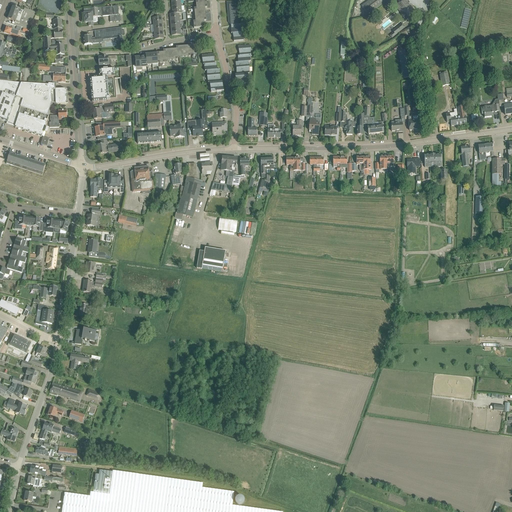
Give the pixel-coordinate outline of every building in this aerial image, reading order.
[(369,0),(361,5),(368,15),(383,4),(383,5),(386,3),(383,0),(369,0)] [(400,14),(402,17),(406,20),(416,12),(405,0),(400,0),(395,4),(402,13),(400,14)] [(194,8),(195,15),(205,14),(205,11),(203,11),(203,8),(207,8),(206,1),(196,2),(196,8),(194,8)] [(231,25),(231,28),(231,34),(232,34),(233,37),(234,41),(243,41),(243,37),(242,33),(244,33),(244,27),(243,24),(239,24),(237,1),(227,2),(229,23),(231,25)] [(20,10),(20,9),(13,6),(8,19),(14,21),(14,22),(17,23),(17,25),(16,25),(18,26),(17,26),(24,28),(29,30),(30,30),(36,13),(24,8),(24,11),(20,10)] [(91,8),(91,9),(83,9),(83,10),(84,10),(85,23),(88,22),(89,26),(93,26),(93,22),(98,21),(97,17),(110,16),(110,22),(121,22),(120,15),(119,15),(118,6),(107,7),(91,8)] [(397,17),(392,10),(386,15),(390,21),(397,17)] [(205,14),(195,15),(195,21),(193,21),(194,28),(205,27),(204,24),(202,24),(202,21),(206,21),(205,14)] [(153,18),(153,25),(162,24),(162,21),(162,17),(153,18)] [(54,29),(55,29),(62,29),(62,20),(54,20),(54,29)] [(401,23),(392,30),(396,35),(405,27),(401,23)] [(17,26),(16,30),(13,29),(6,27),(5,27),(4,27),(4,29),(4,30),(5,30),(4,33),(18,38),(20,33),(27,36),(28,34),(32,35),(33,32),(29,31),(29,30),(24,28),(17,26)] [(122,35),(121,27),(101,30),(102,38),(122,35)] [(180,28),(171,28),(171,32),(172,32),(172,35),(172,36),(181,35),(180,28)] [(62,29),(55,29),(55,31),(54,31),(55,39),(63,38),(63,30),(61,30),(61,29),(62,29)] [(163,31),(154,32),(155,40),(164,39),(164,38),(163,38),(163,35),(163,31)] [(17,39),(8,36),(7,41),(15,44),(17,44),(19,40),(17,39)] [(92,44),(101,43),(101,38),(92,39),(92,36),(89,36),(84,37),(84,45),(92,45),(92,44)] [(0,42),(0,50),(11,54),(15,56),(17,51),(12,49),(12,51),(5,49),(6,45),(0,42)] [(57,56),(58,55),(61,55),(65,55),(64,44),(59,45),(56,45),(51,46),(51,42),(44,43),(45,51),(52,51),(52,50),(56,49),(57,56)] [(186,46),(182,47),(183,57),(190,57),(190,55),(196,54),(195,43),(189,44),(189,48),(186,48),(186,46)] [(235,75),(235,76),(235,78),(235,85),(243,84),(248,83),(248,80),(248,74),(249,74),(249,67),(248,62),(250,62),(250,57),(250,55),(251,55),(251,49),(251,46),(246,46),(238,46),(239,54),(239,56),(238,56),(238,63),(235,63),(236,68),(236,75),(235,75)] [(173,49),(170,50),(171,61),(177,60),(177,58),(183,57),(182,47),(176,47),(176,51),(173,52),(173,49)] [(11,54),(0,50),(0,57),(1,58),(3,55),(14,59),(15,56),(11,54)] [(161,53),(157,53),(158,64),(165,63),(164,61),(171,61),(170,50),(163,50),(164,55),(161,55),(161,53)] [(215,64),(214,61),(214,57),(214,54),(207,55),(202,55),(202,59),(203,65),(204,64),(204,67),(205,71),(207,71),(207,77),(208,83),(209,83),(210,89),(211,92),(216,92),(224,92),(222,84),(222,82),(221,82),(220,75),(220,70),(217,70),(216,63),(215,64)] [(111,65),(111,61),(117,60),(117,57),(108,57),(108,56),(98,57),(99,66),(104,65),(109,65),(111,65)] [(11,72),(20,73),(21,68),(20,68),(4,66),(5,66),(0,64),(0,65),(2,66),(2,71),(11,72)] [(29,69),(30,69),(49,71),(49,73),(53,73),(53,75),(66,75),(66,68),(50,67),(50,66),(45,65),(30,64),(29,69)] [(21,68),(20,73),(21,73),(20,82),(22,82),(28,83),(30,69),(29,69),(21,68)] [(114,68),(100,69),(100,77),(90,78),(92,102),(110,101),(108,77),(115,77),(114,68)] [(448,73),(440,74),(442,87),(450,85),(448,73)] [(55,84),(56,84),(58,84),(58,83),(65,83),(65,82),(66,75),(53,75),(53,76),(43,76),(43,84),(51,85),(51,84),(55,85),(55,84)] [(7,124),(12,110),(11,110),(22,82),(20,82),(19,83),(17,83),(17,82),(12,82),(0,81),(0,119),(7,123),(7,124)] [(29,83),(28,83),(22,82),(11,110),(12,110),(7,124),(15,126),(15,128),(43,137),(43,136),(44,137),(45,134),(48,134),(49,129),(45,128),(53,103),(56,104),(66,104),(66,96),(66,90),(56,90),(56,84),(55,84),(55,85),(51,84),(51,85),(43,84),(35,83),(29,83)] [(481,109),(482,114),(484,114),(485,118),(493,117),(492,112),(495,112),(499,111),(499,106),(498,104),(499,104),(498,101),(498,99),(495,100),(492,105),(487,106),(481,107),(481,109)] [(106,112),(112,112),(114,111),(113,105),(104,106),(104,108),(93,110),(94,119),(107,118),(106,112)] [(458,107),(457,107),(458,114),(460,114),(460,117),(457,117),(458,125),(466,124),(465,119),(463,107),(458,107)] [(50,116),(50,120),(51,120),(51,123),(49,123),(49,128),(59,128),(59,122),(58,122),(58,120),(67,120),(67,110),(63,111),(63,110),(62,110),(62,111),(58,111),(58,116),(50,116)] [(345,112),(342,111),(341,114),(341,122),(346,122),(346,127),(344,127),(344,130),(346,130),(346,135),(352,135),(352,127),(354,127),(356,127),(356,123),(354,123),(354,122),(353,122),(352,121),(350,121),(349,122),(347,122),(347,115),(345,115),(345,112)] [(458,125),(457,117),(454,118),(451,113),(446,114),(447,123),(451,122),(451,126),(458,125)] [(409,130),(413,130),(413,131),(420,130),(419,115),(411,116),(411,120),(409,120),(409,126),(409,130)] [(160,116),(147,117),(148,127),(160,127),(160,126),(164,126),(164,121),(163,116),(160,116)] [(310,119),(309,125),(309,130),(312,131),(312,135),(317,135),(317,131),(318,131),(319,126),(319,123),(320,124),(320,118),(316,118),(316,119),(310,119)] [(254,120),(249,119),(248,128),(248,136),(257,136),(257,128),(254,128),(254,120)] [(368,127),(368,134),(376,133),(375,126),(375,123),(374,123),(374,122),(371,122),(371,120),(367,121),(368,127)] [(395,120),(395,122),(391,122),(392,126),(391,126),(392,131),(398,131),(398,132),(403,132),(402,120),(395,120)] [(293,135),(301,135),(301,131),(302,131),(302,121),(297,121),(297,127),(293,127),(293,135)] [(109,127),(121,127),(120,122),(115,122),(103,122),(95,123),(96,127),(95,128),(96,137),(101,137),(105,136),(110,135),(113,135),(112,130),(109,127)] [(198,127),(193,128),(193,130),(193,135),(199,135),(199,136),(202,135),(202,130),(202,127),(201,122),(198,122),(198,127)] [(375,126),(376,133),(383,133),(382,126),(382,122),(379,122),(379,126),(375,126)] [(222,135),(221,131),(223,131),(227,131),(227,123),(222,123),(212,123),(212,130),(213,135),(222,135)] [(178,137),(178,138),(184,137),(184,135),(183,124),(177,125),(177,126),(169,126),(170,136),(178,136),(178,137)] [(268,138),(280,138),(280,133),(282,133),(282,132),(286,132),(286,124),(282,124),(282,130),(280,130),(278,130),(275,130),(275,129),(274,129),(274,128),(274,125),(268,125),(268,130),(268,133),(268,138)] [(325,130),(325,135),(336,135),(336,130),(336,127),(325,127),(325,130)] [(161,132),(148,133),(149,143),(161,142),(161,132)] [(149,143),(148,133),(137,134),(138,144),(149,143)] [(43,136),(43,137),(41,144),(47,146),(49,139),(44,137),(43,136)] [(109,153),(108,146),(107,140),(106,140),(101,141),(102,144),(98,145),(99,154),(106,153),(109,152),(109,153)] [(120,144),(108,146),(109,153),(121,151),(120,146),(120,144)] [(492,144),(484,145),(485,153),(486,156),(490,156),(490,157),(493,157),(492,144)] [(460,147),(461,155),(462,155),(463,167),(469,166),(467,154),(470,154),(470,151),(469,146),(460,147)] [(15,155),(10,154),(10,153),(7,161),(6,164),(42,175),(45,165),(31,161),(31,160),(29,159),(29,160),(21,157),(18,156),(15,155)] [(441,155),(431,155),(431,159),(430,159),(430,164),(430,167),(441,167),(441,164),(441,155)] [(237,159),(222,157),(221,171),(226,171),(226,176),(228,177),(227,185),(213,183),(211,190),(222,192),(230,193),(232,185),(233,177),(234,176),(234,172),(235,172),(236,167),(237,159)] [(340,157),(340,171),(340,170),(340,168),(347,168),(347,173),(352,173),(351,170),(352,170),(352,164),(347,164),(347,157),(340,157)] [(370,157),(363,157),(363,170),(366,170),(367,173),(373,173),(372,167),(371,167),(371,164),(370,164),(370,157)] [(267,170),(266,170),(266,173),(273,173),(273,169),(274,169),(273,158),(265,158),(265,162),(266,162),(266,165),(267,165),(267,170)] [(293,158),(293,171),(294,171),(305,171),(305,164),(300,164),(300,158),(293,158)] [(244,167),(249,167),(249,159),(240,159),(240,167),(241,176),(245,176),(244,167)] [(414,159),(414,160),(407,160),(407,167),(408,167),(408,174),(408,173),(415,173),(415,167),(420,167),(419,159),(414,159)] [(505,159),(492,159),(492,186),(498,186),(499,182),(498,182),(498,175),(501,175),(501,165),(505,165),(505,159)] [(174,175),(171,176),(172,185),(180,184),(179,174),(182,173),(181,164),(180,165),(180,164),(179,163),(178,163),(178,164),(177,165),(174,165),(175,170),(174,170),(174,175)] [(206,174),(206,171),(212,171),(212,163),(205,163),(205,165),(202,165),(202,174),(206,174)] [(184,192),(182,197),(181,197),(177,213),(176,213),(174,219),(181,220),(183,215),(193,218),(201,186),(204,187),(205,183),(195,180),(196,176),(196,164),(189,164),(186,178),(187,178),(185,187),(181,186),(180,191),(184,192)] [(144,167),(144,169),(140,170),(139,167),(135,168),(135,171),(133,171),(132,172),(131,172),(131,173),(132,179),(131,179),(132,187),(133,192),(137,192),(154,190),(153,181),(152,172),(149,172),(149,166),(144,167)] [(156,174),(153,204),(163,205),(166,175),(156,174)] [(104,183),(104,192),(108,192),(108,189),(114,189),(114,175),(108,175),(108,183),(104,183)] [(114,175),(114,189),(119,189),(119,193),(123,193),(123,184),(120,184),(120,176),(118,176),(118,175),(114,175)] [(240,176),(234,176),(233,177),(232,185),(239,186),(240,176)] [(97,198),(97,187),(99,187),(99,189),(103,189),(103,180),(100,180),(100,179),(99,179),(99,178),(97,178),(96,179),(96,181),(94,181),(94,180),(91,180),(91,187),(90,198),(93,198),(94,198),(97,198)] [(267,181),(262,180),(259,188),(260,188),(266,189),(268,182),(267,181)] [(87,225),(87,226),(90,226),(96,227),(97,216),(95,216),(95,214),(99,214),(100,210),(92,209),(92,213),(92,216),(87,215),(86,221),(87,221),(87,225)] [(118,222),(136,227),(137,220),(119,215),(118,222)] [(22,225),(26,226),(27,218),(20,217),(19,222),(15,221),(15,225),(15,229),(22,230),(22,225)] [(218,230),(236,232),(238,220),(220,217),(218,230)] [(34,218),(33,226),(39,227),(39,231),(43,231),(44,223),(40,223),(41,219),(34,218)] [(54,229),(55,221),(48,220),(47,224),(45,224),(44,232),(53,233),(54,229)] [(63,221),(61,221),(60,229),(61,229),(60,230),(67,232),(70,223),(63,221)] [(28,252),(29,248),(24,247),(26,241),(17,238),(13,248),(23,251),(28,252)] [(94,253),(96,254),(96,253),(97,241),(93,240),(92,240),(91,240),(90,240),(88,253),(94,253)] [(47,268),(55,270),(58,248),(53,248),(50,247),(49,252),(47,252),(46,263),(47,263),(47,268)] [(13,248),(10,258),(20,261),(25,263),(27,258),(21,256),(23,251),(13,248)] [(197,268),(202,269),(202,268),(221,271),(222,268),(223,269),(226,251),(205,248),(204,252),(199,251),(197,268)] [(22,273),(23,268),(18,266),(20,261),(10,258),(7,268),(22,273)] [(91,263),(89,262),(89,263),(87,262),(85,273),(94,274),(96,264),(91,263)] [(10,271),(0,267),(0,279),(2,280),(4,274),(9,275),(10,271)] [(106,280),(96,278),(96,279),(95,282),(92,282),(84,281),(83,292),(91,293),(91,286),(95,286),(95,287),(102,288),(102,283),(105,284),(106,281),(105,281),(106,280)] [(47,290),(47,289),(41,288),(40,297),(46,298),(46,295),(49,296),(56,297),(57,287),(50,286),(50,289),(50,291),(47,290)] [(2,301),(0,304),(0,307),(8,311),(11,304),(14,298),(9,297),(6,303),(2,301)] [(11,304),(8,311),(16,315),(19,310),(15,307),(19,300),(14,298),(11,304)] [(54,319),(55,315),(53,315),(54,313),(47,312),(48,308),(49,309),(49,308),(40,306),(39,305),(38,311),(40,311),(41,312),(40,317),(54,319)] [(90,312),(87,312),(87,306),(81,305),(79,315),(89,317),(90,312)] [(52,322),(53,322),(54,319),(40,317),(40,322),(39,322),(36,322),(36,324),(46,327),(45,326),(45,324),(46,324),(52,325),(52,322)] [(0,344),(5,336),(7,333),(8,330),(0,325),(0,344)] [(77,330),(75,344),(80,345),(81,345),(82,340),(86,340),(94,342),(96,331),(88,329),(83,328),(82,331),(76,330),(77,330)] [(31,343),(14,336),(12,341),(11,340),(9,345),(27,354),(29,349),(28,349),(31,343)] [(45,354),(47,350),(40,347),(37,353),(45,357),(46,355),(45,354)] [(71,369),(76,369),(77,370),(79,361),(89,363),(89,358),(71,355),(70,359),(72,359),(71,369)] [(31,356),(28,363),(32,364),(35,365),(35,364),(41,367),(42,363),(34,360),(35,358),(31,356)] [(32,364),(28,363),(20,360),(19,362),(22,363),(21,366),(30,369),(32,364)] [(27,369),(26,375),(29,376),(37,378),(39,373),(35,372),(36,370),(32,369),(32,371),(27,369)] [(29,376),(26,375),(23,382),(30,385),(30,383),(35,384),(37,378),(29,376)] [(60,396),(79,402),(82,393),(53,383),(50,392),(60,395),(60,396)] [(13,393),(14,394),(14,393),(13,392),(9,389),(8,390),(0,384),(0,393),(4,396),(6,393),(11,396),(13,393)] [(14,393),(14,394),(19,398),(20,394),(24,395),(24,396),(30,398),(32,392),(23,388),(23,386),(18,384),(15,390),(10,386),(9,389),(13,392),(14,393)] [(86,396),(88,397),(99,400),(101,393),(89,389),(86,396)] [(19,414),(24,416),(27,406),(22,405),(19,403),(18,406),(14,405),(15,401),(9,399),(7,408),(16,411),(16,413),(19,414)] [(57,410),(55,409),(51,407),(48,415),(51,416),(50,419),(54,420),(55,417),(54,417),(55,414),(62,416),(64,412),(57,410)] [(72,411),(69,417),(82,422),(84,416),(72,411)] [(43,430),(48,432),(51,433),(52,432),(59,434),(61,430),(53,427),(54,425),(49,424),(49,425),(45,423),(43,430)] [(8,424),(5,431),(5,432),(9,433),(8,435),(16,437),(19,430),(16,429),(17,427),(8,424)] [(72,429),(66,427),(64,433),(74,436),(76,431),(72,429)] [(5,432),(5,431),(2,430),(0,435),(7,437),(7,440),(14,443),(16,437),(8,435),(9,433),(5,432)] [(48,432),(43,430),(40,439),(45,441),(48,432)] [(37,448),(35,453),(43,455),(48,457),(50,453),(45,451),(45,450),(45,449),(45,447),(41,446),(41,448),(40,448),(39,449),(37,448)] [(58,454),(73,456),(74,449),(59,447),(58,454)] [(52,473),(61,474),(62,466),(53,465),(52,473)] [(38,474),(45,476),(46,471),(39,470),(40,467),(35,466),(35,467),(31,466),(30,473),(38,475),(38,474)] [(277,511),(232,506),(234,492),(233,492),(202,488),(203,484),(202,483),(118,472),(113,471),(113,472),(100,470),(99,475),(96,475),(93,490),(90,490),(90,492),(91,492),(90,497),(89,496),(65,493),(61,511),(277,511)] [(29,477),(27,484),(29,484),(29,485),(33,485),(33,486),(37,487),(39,488),(40,483),(41,484),(42,480),(38,479),(35,478),(34,478),(29,477)] [(24,501),(29,502),(31,502),(32,499),(33,497),(36,497),(37,494),(33,494),(26,492),(24,501)]
